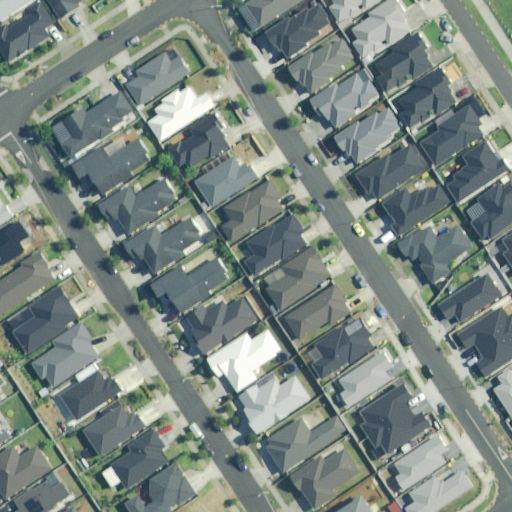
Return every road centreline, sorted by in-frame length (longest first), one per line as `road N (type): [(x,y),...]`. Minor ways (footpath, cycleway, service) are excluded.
road 1 (residential): [(511,479),(196,0)]
road 2 (residential): [(0,118),(260,511)]
road 3 (residential): [(0,116),(176,0)]
